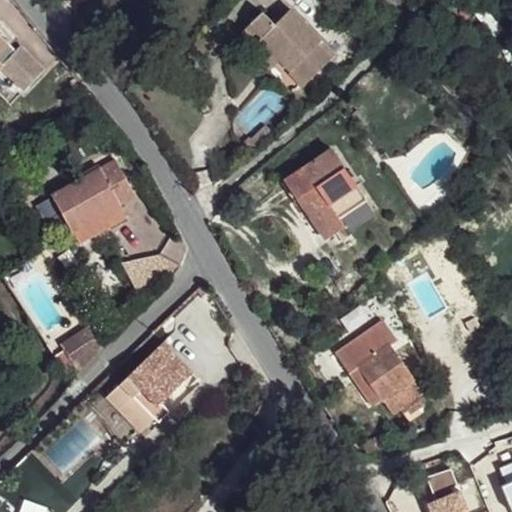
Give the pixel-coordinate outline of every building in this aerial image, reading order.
[(259,11),(241,29),(239,32),(240,34),(241,38),(243,40),(246,41),(249,42),(253,41),(257,41),(272,56),(286,72),(290,68),(303,83),(331,58),(304,26),(289,11),(272,26),(259,11)] [(43,70),(21,46),(18,50),(0,32),(0,71),(4,68),(25,89),(43,70)] [(257,41),(248,49),(275,80),(286,72),(272,56),(257,41)] [(0,71),(0,86),(14,99),(25,89),(4,68),(0,71)] [(290,68),(286,72),(300,86),(303,83),(290,68)] [(263,131),(241,148),(247,157),(269,138),(263,131)] [(333,153),(290,182),(312,212),(308,217),(322,240),(344,227),(340,220),(365,203),(333,153)] [(143,203),(117,158),(55,196),(79,243),(127,215),(143,203)] [(135,231),(127,215),(79,243),(92,261),(135,231)] [(361,394),(372,387),(381,400),(390,415),(397,409),(406,421),(426,407),(417,391),(420,389),(410,378),(412,376),(390,346),(396,341),(382,321),(334,353),(361,394)] [(64,348),(67,353),(76,363),(97,339),(90,330),(64,348)] [(67,353),(58,360),(71,380),(106,346),(98,338),(97,339),(76,363),(67,353)] [(192,367),(165,338),(107,390),(141,427),(168,403),(161,395),(192,367)] [(372,387),(361,394),(370,407),(381,400),(372,387)] [(511,511),(511,463),(500,468),(506,483),(501,485),(511,511)] [(24,502),(20,511),(45,511),(46,510),(24,502)]
